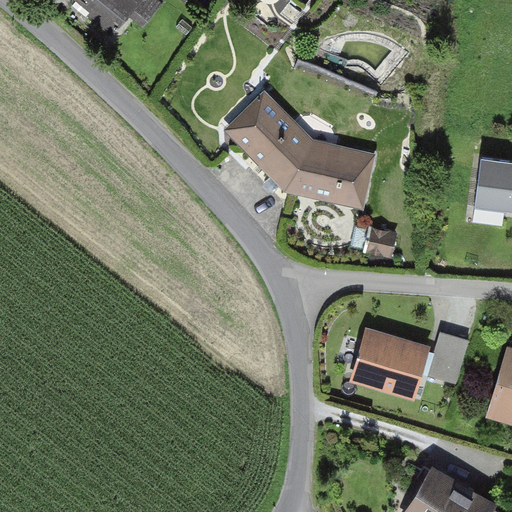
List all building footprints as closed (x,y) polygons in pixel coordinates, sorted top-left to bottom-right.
[(73,0),(113,34),(142,0),(73,0)] [(314,142),(263,89),(225,130),(288,192),(365,207),(376,153),(314,142)] [(511,164),(482,161),(476,209),(511,213),(511,164)] [(369,249),(395,254),(400,231),(373,226),(369,249)] [(431,345),(366,327),(352,379),(417,397),(431,345)] [(441,333),(429,376),(458,384),(470,341),(441,333)] [(511,425),(511,342),(506,341),(485,418),(511,425)] [(406,511),(493,511),(498,506),(436,466),(406,511)]
